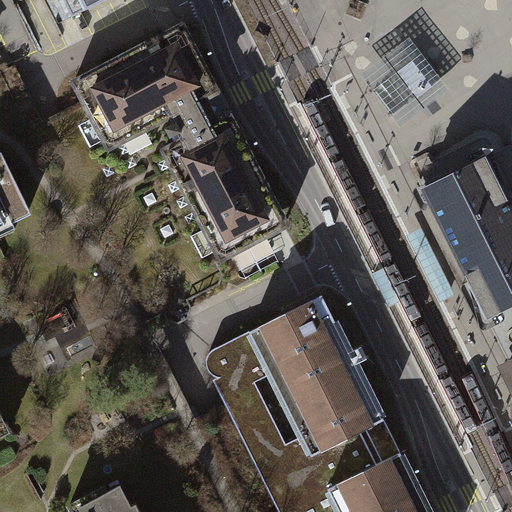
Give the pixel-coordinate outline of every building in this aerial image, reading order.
[(45,0),(57,24),(81,12),(104,0),(45,0)] [(181,26),(70,82),(105,150),(168,118),(177,137),(161,146),(219,259),(284,226),(181,26)] [(449,89),(410,38),(361,75),(400,127),(449,89)] [(511,305),(511,197),(489,153),(423,186),(490,317),(511,305)] [(0,236),(10,231),(7,225),(28,215),(0,159),(0,236)] [(440,303),(456,295),(422,227),(406,235),(440,303)] [(382,268),(371,274),(388,307),(400,302),(382,268)] [(280,511),(377,464),(360,430),(384,418),(322,294),(201,355),(280,511)] [(511,356),(499,363),(511,389),(511,356)] [(377,464),(280,511),(279,511),(430,511),(401,451),(377,464)] [(136,511),(131,502),(126,505),(115,486),(73,508),(74,511),(136,511)]
